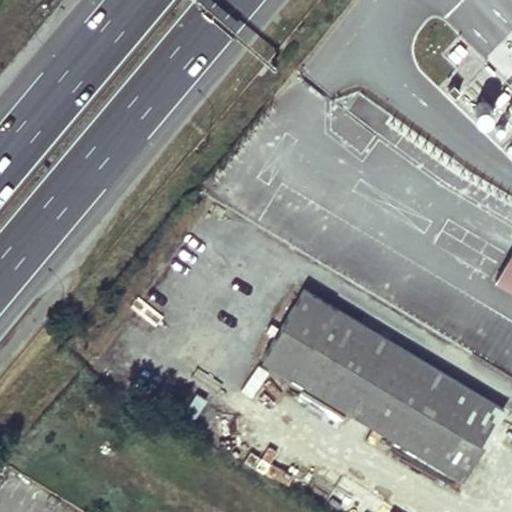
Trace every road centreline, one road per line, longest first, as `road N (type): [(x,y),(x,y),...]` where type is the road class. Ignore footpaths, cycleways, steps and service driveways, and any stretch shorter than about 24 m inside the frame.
road 1 (motorway): [(0,276),(229,0)]
road 2 (motorway): [(139,0),(0,168)]
